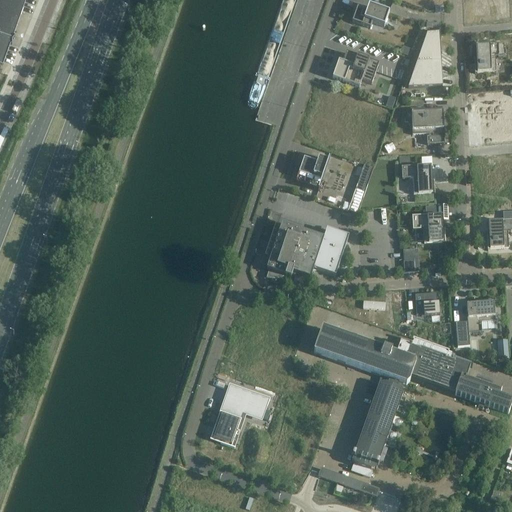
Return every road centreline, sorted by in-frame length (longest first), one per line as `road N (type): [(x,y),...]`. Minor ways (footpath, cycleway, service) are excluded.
road 1 (secondary): [(0,341),(121,0)]
road 2 (residential): [(238,295),(336,0)]
road 3 (residential): [(472,279),(457,0)]
road 4 (secondary): [(88,0),(0,232)]
road 5 (unclassified): [(238,295),(472,279)]
road 6 (residential): [(188,453),(238,295)]
road 7 (unclassified): [(54,0),(0,130)]
road 8 (unclassified): [(310,511),(197,467),(188,453)]
